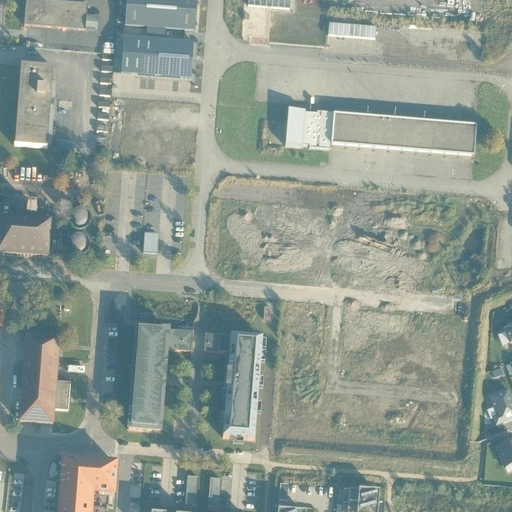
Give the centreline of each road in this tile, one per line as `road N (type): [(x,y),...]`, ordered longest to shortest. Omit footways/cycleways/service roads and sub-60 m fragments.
road 1 (residential): [(218,0),(194,286)]
road 2 (residential): [(335,299),(328,389),(442,398)]
road 3 (residential): [(88,449),(268,463)]
road 4 (residential): [(102,279),(88,449)]
road 5 (unknown): [(462,308),(492,297),(500,284),(504,188)]
road 6 (residential): [(194,286),(335,299)]
road 7 (residential): [(335,299),(462,308)]
